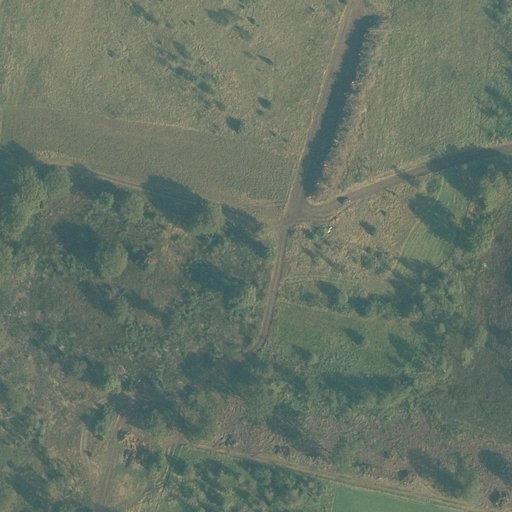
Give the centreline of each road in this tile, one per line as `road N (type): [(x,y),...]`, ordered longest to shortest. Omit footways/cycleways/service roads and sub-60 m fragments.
road 1 (track): [(356,0),(263,334),(251,356),(219,375),(135,402),(117,424),(95,511)]
road 2 (track): [(289,229),(40,167),(0,197)]
road 3 (track): [(511,152),(443,162),(293,214)]
